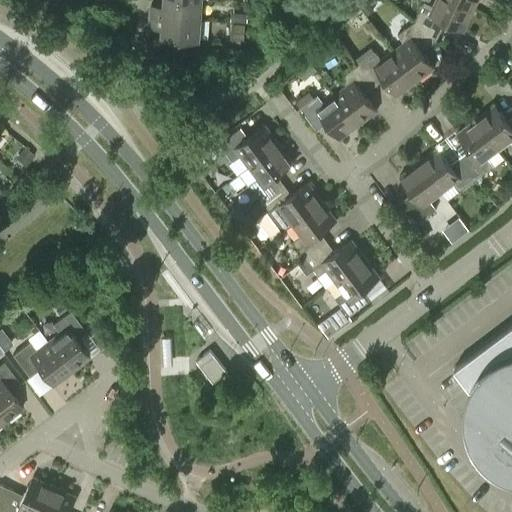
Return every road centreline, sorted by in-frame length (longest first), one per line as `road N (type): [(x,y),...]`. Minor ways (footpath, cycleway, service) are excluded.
road 1 (tertiary): [(0,55),(133,179),(302,398)]
road 2 (residential): [(339,182),(511,44)]
road 3 (residential): [(39,440),(192,511)]
road 4 (residential): [(302,398),(433,293)]
road 5 (residential): [(433,293),(339,182)]
road 6 (tertiary): [(302,398),(388,511)]
